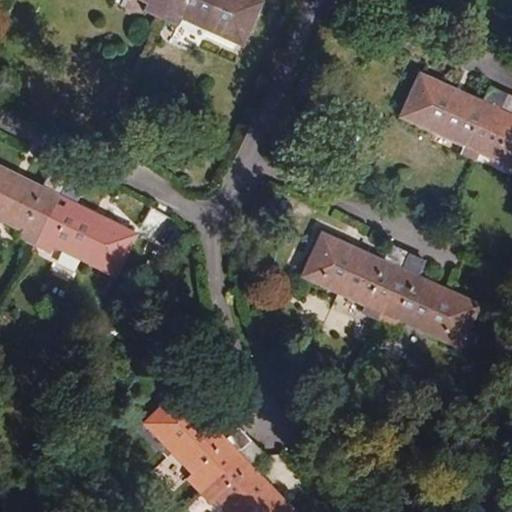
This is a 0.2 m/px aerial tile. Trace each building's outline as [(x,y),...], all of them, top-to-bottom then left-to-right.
[(142,0),(239,44),(258,2),(253,0),(142,0)] [(511,99),(503,96),(486,88),(478,103),(416,75),(397,117),(511,169),(511,99)] [(65,183),(48,174),(39,189),(0,170),(0,220),(113,277),(133,236),(72,206),(80,190),(65,183)] [(404,256),(387,248),(380,263),(318,235),(299,276),(457,348),(476,307),(414,279),(420,264),(404,256)] [(227,511),(290,511),(248,468),(259,457),(246,443),(234,431),(222,442),(175,393),(142,425),(227,511)]
